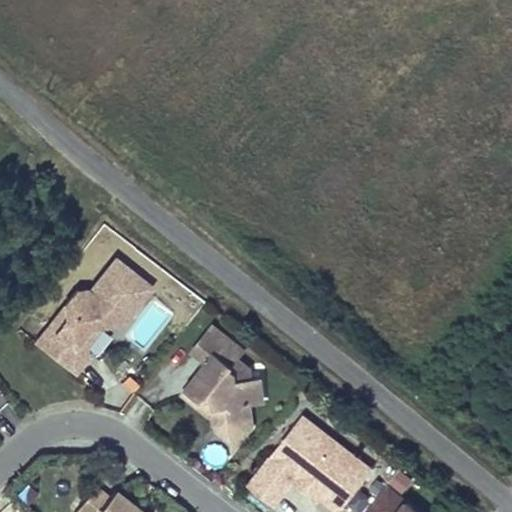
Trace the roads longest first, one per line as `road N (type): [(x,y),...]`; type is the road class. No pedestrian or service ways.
road 1 (unclassified): [(0,81),(511,502)]
road 2 (residential): [(0,461),(35,428),(80,415),(123,430),(224,511)]
